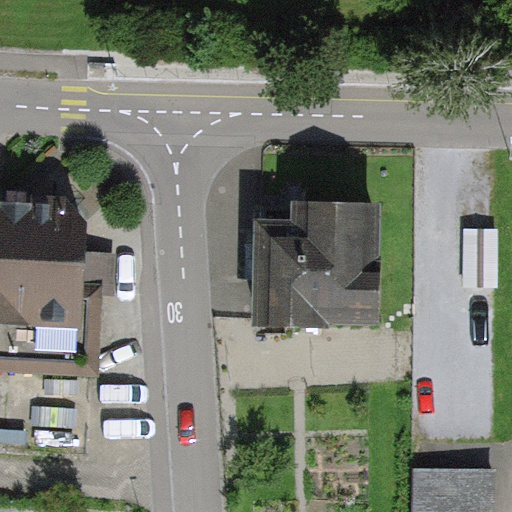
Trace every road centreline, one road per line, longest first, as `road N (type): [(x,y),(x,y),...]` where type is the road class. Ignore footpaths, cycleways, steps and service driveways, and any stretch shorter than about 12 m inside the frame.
road 1 (residential): [(200,511),(179,127)]
road 2 (residential): [(179,127),(244,115),(511,120)]
road 3 (residential): [(0,105),(115,112),(179,127)]
